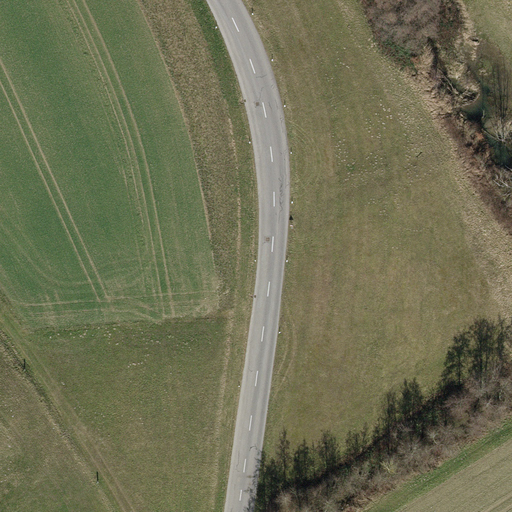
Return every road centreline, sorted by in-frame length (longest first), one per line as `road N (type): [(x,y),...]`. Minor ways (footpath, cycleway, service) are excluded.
road 1 (tertiary): [(239,511),(276,185),(251,50),(223,0)]
road 2 (track): [(0,291),(46,339),(134,511)]
